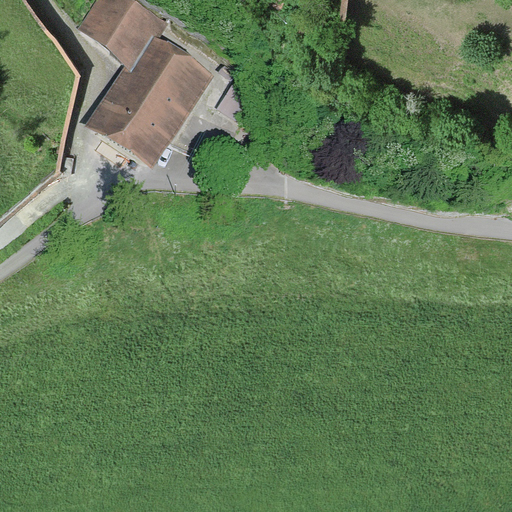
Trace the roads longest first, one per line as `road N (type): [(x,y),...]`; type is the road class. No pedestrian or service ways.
road 1 (unclassified): [(80,172),(260,184),(511,232)]
road 2 (unclassified): [(80,172),(85,69),(41,0)]
road 3 (residential): [(0,273),(75,217),(85,199),(80,172)]
